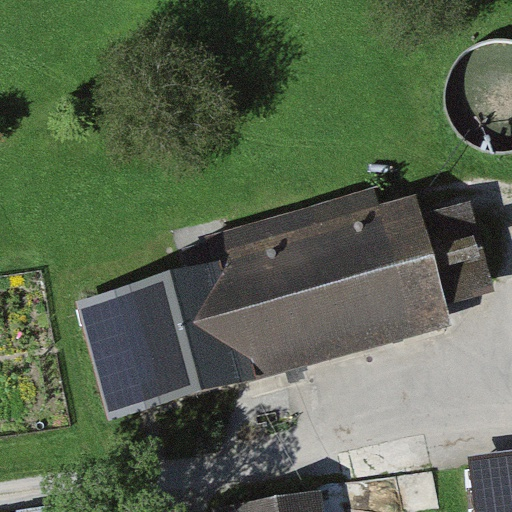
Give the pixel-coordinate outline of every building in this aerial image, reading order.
[(511,128),(511,65),(466,57),(454,118),(511,128)] [(225,272),(85,303),(112,423),(231,397),(229,387),(453,338),(424,208),(384,217),(379,198),(217,234),(225,272)] [(447,311),(496,302),(482,216),(432,224),(447,311)] [(511,511),(511,457),(480,460),(484,511),(511,511)] [(325,511),(323,498),(230,511),(325,511)]
